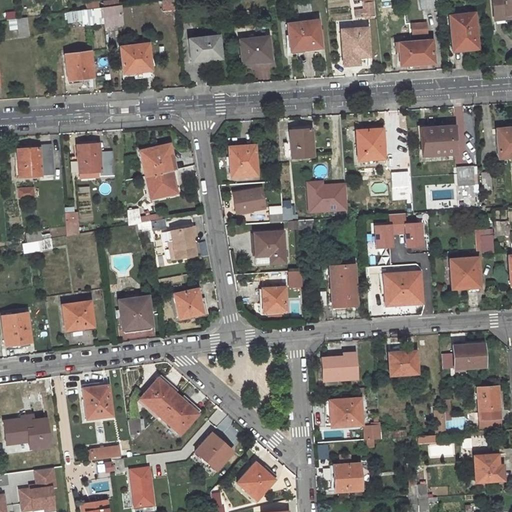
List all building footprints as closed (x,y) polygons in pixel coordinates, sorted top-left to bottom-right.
[(156,9),(168,7),(166,0),(160,0),(155,1),(156,9)] [(360,0),(361,8),(353,9),(354,18),(374,17),(372,0),(360,0)] [(420,0),(421,9),(437,7),(437,4),(436,0),(420,0)] [(511,0),(491,0),(494,16),(511,14),(511,0)] [(114,6),(97,8),(98,18),(99,23),(116,21),(114,6)] [(97,8),(78,11),(79,20),(98,18),(97,8)] [(472,11),(448,15),(452,46),(462,45),(463,47),(478,45),(472,11)] [(26,36),(24,18),(13,19),(16,37),(26,36)] [(315,21),(287,24),(289,50),(318,47),(315,21)] [(427,34),(426,21),(409,22),(410,35),(427,34)] [(366,28),(342,29),(342,57),(368,56),(366,28)] [(261,35),(234,40),(238,63),(266,58),(261,35)] [(212,36),(183,41),(187,63),(216,59),(212,36)] [(433,39),(398,41),(400,58),(409,57),(410,62),(435,61),(433,39)] [(142,44),(115,48),(118,74),(134,72),(135,77),(146,75),(145,71),(146,71),(142,44)] [(85,51),(60,54),(63,81),(88,78),(85,51)] [(454,126),(421,128),(423,154),(456,152),(454,126)] [(382,127),(356,129),(358,158),(384,156),(382,127)] [(511,127),(496,128),(499,157),(511,155),(511,127)] [(311,128),(289,129),(290,157),(312,155),(311,128)] [(232,146),(228,147),(229,176),(256,174),(254,146),(245,146),(244,141),(232,142),(232,146)] [(72,171),(95,169),(95,172),(96,173),(110,172),(108,150),(94,151),(94,142),(71,143),(71,155),(72,171)] [(138,147),(143,173),(147,195),(173,190),(168,167),(167,159),(170,158),(166,142),(138,147)] [(14,159),(15,176),(51,173),(48,145),(10,148),(11,160),(14,159)] [(61,156),(62,171),(72,171),(71,155),(61,156)] [(458,185),(475,184),(474,165),(457,166),(458,185)] [(395,186),(409,185),(408,170),(394,171),(395,186)] [(491,173),(482,173),(483,190),(493,189),(491,173)] [(306,212),(346,210),(345,182),(322,183),(321,179),(304,180),(306,212)] [(17,195),(30,194),(30,187),(16,188),(17,195)] [(259,188),(231,191),(233,212),(261,208),(259,188)] [(137,221),(136,208),(125,210),(126,223),(132,222),(137,221)] [(292,209),(281,209),(281,220),(292,219),(292,209)] [(75,233),(74,220),(73,211),(63,212),(65,235),(75,233)] [(422,245),(421,220),(405,221),(404,212),(387,213),(387,222),(371,223),(373,247),(391,246),(391,234),(402,234),(403,246),(422,245)] [(148,229),(161,226),(159,217),(147,219),(148,229)] [(297,228),(311,227),(310,218),(296,219),(297,228)] [(137,221),(132,222),(133,229),(140,228),(142,240),(150,239),(148,229),(147,219),(137,221)] [(192,253),(189,234),(192,233),(191,225),(167,229),(172,256),(192,253)] [(163,230),(168,257),(172,256),(167,229),(163,230)] [(38,231),(23,233),(25,242),(35,240),(39,239),(38,231)] [(253,264),(283,262),(280,231),(251,233),(253,264)] [(36,249),(48,247),(47,238),(39,239),(35,240),(36,249)] [(25,242),(27,251),(36,249),(35,240),(25,242)] [(494,243),(486,244),(487,254),(495,254),(494,243)] [(478,258),(449,260),(451,285),(468,283),(468,287),(480,287),(478,258)] [(355,308),(352,267),(329,268),(331,306),(345,304),(346,308),(355,308)] [(393,305),(401,305),(401,303),(411,302),(411,304),(418,304),(418,301),(420,301),(419,271),(383,273),(385,304),(393,303),(393,305)] [(289,278),(289,287),(301,286),(300,277),(289,278)] [(283,287),(260,289),(262,303),(258,303),(259,313),(285,311),(283,287)] [(190,288),(169,292),(174,316),(198,311),(196,300),(192,301),(190,288)] [(144,295),(114,299),(118,328),(149,324),(144,295)] [(87,300),(59,304),(62,328),(90,324),(87,300)] [(0,315),(4,344),(29,341),(25,312),(0,315)] [(484,344),(453,346),(454,368),(468,368),(468,366),(485,365),(484,344)] [(391,373),(419,371),(417,349),(402,351),(401,347),(389,348),(391,373)] [(358,377),(357,355),(348,356),(347,353),(335,353),(322,354),(324,380),(358,377)] [(156,377),(138,397),(158,414),(176,394),(156,377)] [(80,389),(96,387),(95,385),(106,383),(106,380),(79,383),(80,389)] [(110,414),(106,383),(95,385),(96,387),(80,389),(84,417),(110,414)] [(498,384),(477,386),(480,418),(501,416),(498,384)] [(178,432),(196,412),(176,394),(158,414),(178,432)] [(330,425),(363,423),(361,397),(331,399),(331,411),(326,411),(326,416),(329,416),(330,425)] [(436,413),(437,434),(447,433),(445,412),(436,413)] [(501,416),(480,418),(481,426),(501,425),(501,416)] [(16,439),(27,437),(27,441),(28,446),(47,444),(44,418),(32,420),(20,421),(20,417),(2,419),(3,436),(15,434),(16,439)] [(127,435),(138,433),(136,419),(125,420),(127,435)] [(372,425),(373,439),(383,438),(382,424),(372,425)] [(228,451),(208,432),(192,450),(213,468),(228,451)] [(4,443),(27,441),(27,437),(16,439),(15,434),(3,436),(4,443)] [(436,442),(436,434),(416,435),(417,443),(436,442)] [(116,443),(88,447),(90,457),(117,454),(116,443)] [(501,452),(474,454),(476,481),(504,479),(503,464),(502,464),(501,452)] [(124,470),(122,457),(112,458),(114,471),(124,470)] [(271,479),(252,462),(234,482),(253,499),(271,479)] [(359,463),(333,465),(335,491),(361,489),(359,463)] [(150,466),(128,467),(130,508),(153,506),(150,466)] [(28,488),(18,489),(21,510),(43,507),(43,502),(51,501),(49,485),(53,484),(50,467),(33,469),(35,484),(36,487),(28,488)] [(111,493),(109,480),(87,485),(90,497),(111,493)] [(409,485),(410,499),(419,498),(418,484),(409,485)] [(427,498),(426,484),(418,484),(419,498),(427,498)] [(410,499),(411,511),(418,511),(420,511),(419,498),(410,499)] [(428,511),(427,498),(419,498),(420,511),(428,511)] [(43,507),(44,509),(52,508),(51,501),(43,502),(43,507)] [(107,511),(106,502),(79,505),(80,511),(107,511)]
